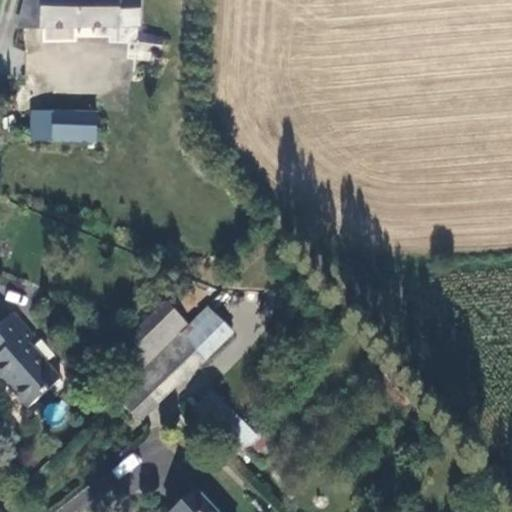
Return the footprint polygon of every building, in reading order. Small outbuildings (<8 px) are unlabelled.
[(23,0),(19,22),(139,22),(139,0),(23,0)] [(173,32),(153,33),(157,37),(156,49),(173,50),(173,32)] [(0,118),(4,122),(11,126),(17,123),(20,117),(19,111),(18,109),(8,105),(2,109),(0,112),(0,118)] [(27,139),(92,140),(92,110),(28,109),(27,139)] [(0,387),(22,412),(56,382),(23,344),(28,339),(8,317),(0,324),(0,387)] [(174,407),(178,404),(227,366),(204,340),(181,360),(188,368),(160,392),(174,407)] [(158,404),(135,380),(117,398),(140,421),(158,404)] [(231,399),(211,414),(237,445),(257,429),(231,399)] [(210,511),(194,492),(171,511),(210,511)]
